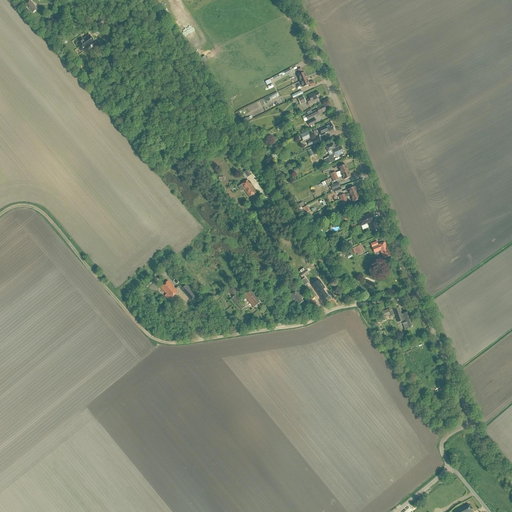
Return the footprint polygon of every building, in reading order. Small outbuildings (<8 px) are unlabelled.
[(34,9),(35,8),(29,1),(23,6),(29,13),(30,12),(32,14),(36,11),(34,9)] [(98,15),(96,17),(90,21),(94,26),(102,20),(98,15)] [(186,28),(180,33),(185,38),(190,33),(186,28)] [(89,47),(95,42),(90,35),(83,39),(76,44),(82,52),(89,47)] [(297,76),(300,82),(307,80),(304,73),(302,74),(300,69),(297,71),(299,75),(297,76)] [(300,82),(303,89),(309,86),(310,88),(315,86),(313,82),(309,84),(307,80),(300,82)] [(309,99),(306,100),(308,104),(311,103),(311,104),(318,100),(317,99),(320,98),(317,93),(313,95),(313,94),(307,97),(309,99)] [(305,115),(307,120),(326,110),(323,104),(316,108),(316,109),(305,115)] [(309,126),(310,125),(311,127),(316,125),(316,123),(316,122),(315,119),(307,122),(309,126)] [(331,122),(316,128),(320,136),(326,134),(325,132),(333,129),(331,122)] [(300,134),(303,141),(311,137),(308,130),(300,134)] [(323,159),(326,165),(331,163),(331,162),(334,161),(333,157),(334,157),(334,158),(342,154),(341,153),(343,152),(341,146),(335,149),(333,144),(325,147),(327,152),(331,151),(333,155),(327,157),(323,159)] [(330,174),(331,178),(348,171),(345,165),(338,168),(340,171),(335,173),(335,172),(330,174)] [(331,178),(333,181),(338,179),(337,178),(342,176),(343,180),(350,178),(348,171),(331,178)] [(244,190),(245,190),(246,191),(245,192),(248,197),(256,193),(252,188),(247,180),(240,184),(244,190)] [(350,196),(356,194),(354,187),(347,190),(349,193),(344,195),(344,194),(339,196),(340,200),(345,198),(350,196)] [(350,196),(352,202),(359,199),(356,194),(350,196)] [(301,209),(304,214),(310,210),(308,205),(301,209)] [(368,224),(372,235),(378,232),(375,224),(376,223),(375,221),(372,222),(370,216),(357,221),(360,227),(368,224)] [(382,256),(384,259),(388,257),(388,255),(389,255),(384,243),(378,246),(376,241),(370,244),(374,253),(379,251),(381,256),(382,256)] [(360,244),(353,248),(357,255),(364,252),(360,244)] [(157,275),(161,279),(166,274),(162,270),(157,275)] [(300,275),(302,278),(309,273),(307,270),(300,275)] [(312,286),(323,301),(329,297),(323,290),(325,288),(320,280),(312,286)] [(174,288),(168,282),(161,288),(167,295),(165,297),(168,299),(171,297),(172,298),(177,294),(176,292),(174,289),(174,288)] [(233,297),(231,298),(241,310),(245,307),(236,295),(239,292),(234,285),(234,286),(232,284),(226,289),(233,297)] [(279,293),(282,297),(287,292),(284,289),(279,293)] [(192,290),(188,294),(193,300),(197,296),(192,290)] [(260,303),(258,302),(260,300),(251,290),(244,296),(254,308),(260,303)] [(297,291),(291,295),(299,305),(303,302),(301,300),(303,298),(297,291)] [(393,309),(398,322),(403,321),(403,320),(405,319),(408,328),(413,326),(408,312),(401,314),(398,308),(393,309)]
